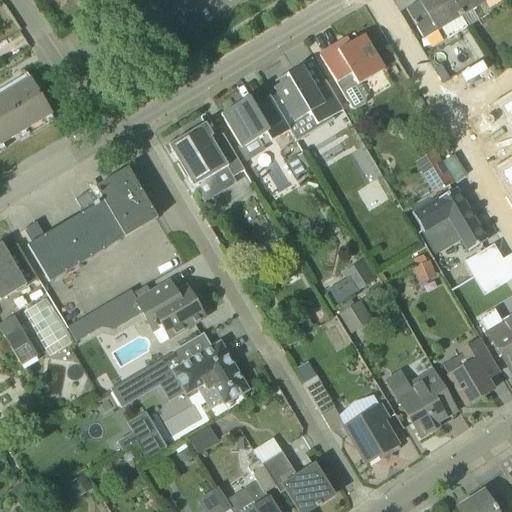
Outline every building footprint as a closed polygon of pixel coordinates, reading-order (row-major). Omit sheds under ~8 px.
[(81,0),(93,14),(104,6),(99,0),(81,0)] [(461,18),(449,0),(420,0),(405,9),(424,41),(461,18)] [(449,0),(461,18),(467,28),(477,21),(472,12),(491,0),(449,0)] [(319,56),(340,92),(355,83),(357,86),(383,70),(363,36),(349,44),(347,39),(319,56)] [(342,111),(325,81),(313,88),(300,67),(286,76),(288,79),(273,88),(277,95),(270,99),(288,129),(309,116),(316,126),(342,111)] [(0,144),(51,114),(30,78),(0,95),(0,144)] [(262,147),(289,131),(288,129),(270,99),(269,97),(250,108),(245,100),(220,115),(247,160),(264,150),(262,147)] [(167,146),(196,195),(202,205),(236,185),(232,178),(243,171),(222,135),(211,141),(204,129),(183,141),(181,138),(167,146)] [(366,211),(387,200),(351,134),(322,150),(327,158),(321,161),(335,185),(348,178),(366,211)] [(452,184),(440,164),(437,159),(420,169),(435,195),(452,184)] [(511,166),(503,172),(511,186),(511,166)] [(156,218),(131,177),(126,168),(74,199),(80,209),(78,211),(81,215),(44,237),(35,223),(22,230),(30,243),(26,246),(48,283),(156,218)] [(454,231),(459,239),(468,255),(489,242),(456,186),(425,204),(444,237),(454,231)] [(0,243),(0,302),(37,280),(16,244),(5,251),(0,243)] [(504,280),(511,275),(511,256),(511,255),(501,260),(496,264),(487,249),(467,261),(480,284),(499,273),(504,280)] [(413,260),(415,267),(412,268),(419,284),(436,278),(433,272),(429,261),(426,263),(423,256),(419,258),(413,260)] [(355,295),(375,281),(362,260),(341,273),(355,295)] [(172,337),(203,318),(186,288),(175,294),(168,282),(135,302),(149,327),(148,328),(152,335),(153,334),(160,344),(167,340),(169,342),(173,339),(172,337)] [(372,321),(369,316),(360,301),(338,315),(350,335),(359,330),(372,321)] [(478,319),(511,375),(511,373),(511,316),(503,322),(495,309),(478,319)] [(301,333),(312,327),(303,312),(292,318),(301,333)] [(38,362),(35,358),(37,357),(13,317),(0,324),(0,331),(21,367),(23,371),(38,362)] [(172,372),(174,374),(172,375),(172,376),(171,377),(170,378),(169,380),(169,382),(169,383),(169,385),(169,386),(170,386),(170,388),(171,389),(172,390),(172,391),(174,391),(175,392),(177,393),(179,393),(181,392),(184,391),(185,394),(198,387),(206,400),(217,393),(224,404),(246,391),(219,344),(210,349),(202,336),(173,353),(181,366),(172,372)] [(465,407),(492,391),(486,380),(499,373),(479,339),(460,350),(462,354),(441,366),(465,407)] [(321,416),(334,408),(317,377),(316,377),(308,364),(296,370),(305,384),(303,385),(321,416)] [(396,400),(411,425),(419,438),(437,427),(435,423),(456,411),(432,370),(408,384),(400,371),(384,381),(396,400)] [(380,407),(349,425),(344,428),(365,465),(379,457),(381,461),(399,450),(383,423),(387,420),(380,407)] [(188,440),(197,456),(218,443),(208,427),(188,440)] [(156,432),(138,443),(147,461),(165,450),(165,449),(166,448),(156,432)] [(122,453),(138,443),(132,434),(117,443),(122,453)] [(229,451),(243,451),(243,438),(229,439),(229,451)] [(136,449),(123,457),(132,471),(145,463),(136,449)] [(186,449),(176,456),(179,461),(188,464),(193,460),(186,449)] [(298,511),(307,511),(315,507),(316,508),(321,505),(320,504),(333,496),(332,495),(330,496),(318,477),(319,476),(313,467),(296,478),(280,452),(261,465),(275,487),(280,495),(285,491),(298,511)] [(243,511),(276,511),(265,493),(275,487),(261,465),(258,461),(246,468),(260,489),(250,494),(256,504),(243,511)] [(77,497),(91,489),(83,476),(69,484),(77,497)] [(33,511),(41,506),(23,482),(11,491),(18,500),(16,502),(23,511),(33,511)] [(227,511),(231,510),(217,488),(196,501),(202,511),(227,511)] [(493,511),(481,493),(456,510),(457,511),(493,511)]
